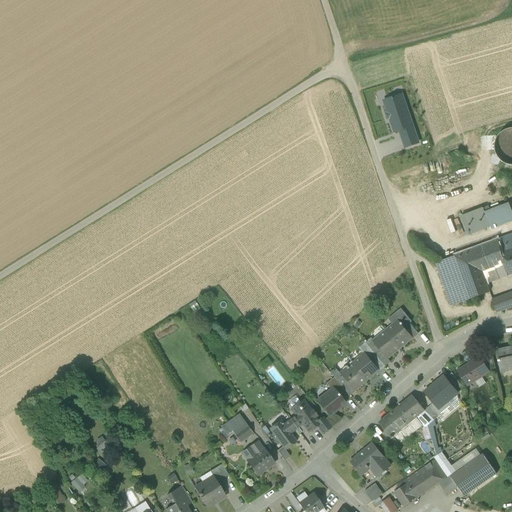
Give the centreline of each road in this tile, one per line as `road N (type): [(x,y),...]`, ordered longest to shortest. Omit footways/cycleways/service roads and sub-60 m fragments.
road 1 (unclassified): [(0,277),(344,61)]
road 2 (unclassified): [(442,351),(344,61)]
road 3 (residential): [(314,464),(442,351)]
